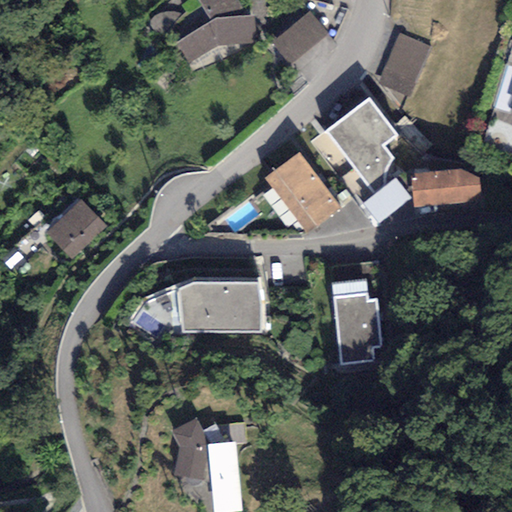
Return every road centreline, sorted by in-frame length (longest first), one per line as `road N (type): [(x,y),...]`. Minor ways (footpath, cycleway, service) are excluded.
road 1 (residential): [(151,238),(187,249),(319,247),(452,222),(511,225)]
road 2 (residential): [(151,238),(328,82),(354,46),(370,0)]
road 3 (residential): [(97,511),(69,417),(69,346),(108,277),(151,238)]
